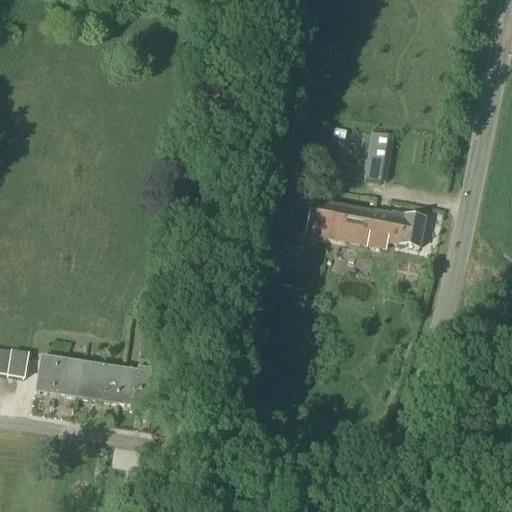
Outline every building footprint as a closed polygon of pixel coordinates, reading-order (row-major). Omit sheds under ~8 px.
[(384,185),(391,140),(370,137),(363,182),(384,185)] [(391,219),(310,203),(303,238),(385,254),(387,246),(419,252),(424,221),(391,216),(391,219)] [(0,379),(23,383),(27,356),(0,351),(0,379)] [(72,401),(77,365),(41,359),(35,395),(72,401)] [(108,406),(114,370),(77,365),(72,401),(108,406)] [(114,370),(108,406),(145,412),(151,372),(137,370),(137,374),(114,370)]
